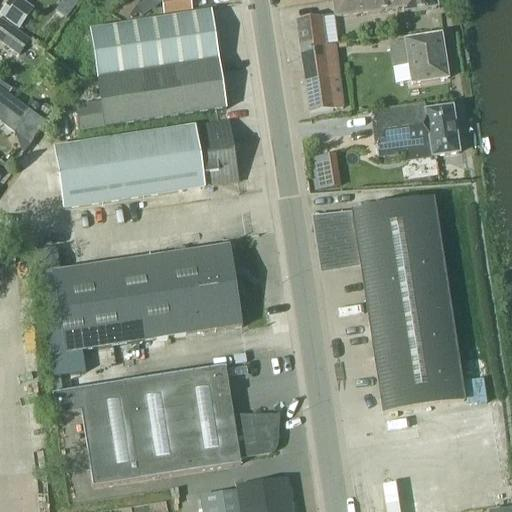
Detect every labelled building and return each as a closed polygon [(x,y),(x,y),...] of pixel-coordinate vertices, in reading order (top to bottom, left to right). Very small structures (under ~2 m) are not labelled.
[(191,13),(189,0),(161,0),(160,0),(163,17),(191,13)] [(343,0),(333,1),(335,18),(403,8),(403,14),(435,10),(433,0),(343,0)] [(0,16),(18,31),(30,16),(11,1),(0,15),(0,16)] [(91,32),(98,80),(217,61),(210,13),(91,32)] [(296,22),(300,52),(325,49),(321,19),(296,22)] [(30,42),(0,21),(0,20),(0,44),(18,58),(30,42)] [(447,81),(440,37),(403,43),(391,45),(394,66),(406,64),(410,87),(447,81)] [(334,47),(325,49),(300,52),(308,114),(342,109),(334,47)] [(217,61),(98,80),(102,105),(78,109),(81,133),(224,110),(217,61)] [(0,90),(0,124),(14,134),(30,113),(0,90)] [(423,115),(423,109),(369,117),(376,161),(405,156),(405,152),(428,149),(430,160),(457,156),(451,111),(423,115)] [(228,123),(192,129),(55,149),(64,211),(237,185),(234,163),(237,161),(238,147),(231,146),(228,123)] [(419,203),(418,196),(395,199),(396,207),(350,214),(351,216),(333,219),(341,271),(359,268),(382,416),(463,403),(433,201),(419,203)] [(56,250),(36,252),(51,357),(54,378),(85,373),(81,352),(240,329),(229,250),(59,275),(56,250)] [(235,366),(247,364),(245,356),(233,358),(235,366)] [(230,418),(224,369),(123,383),(52,394),(56,417),(81,414),(92,489),(137,482),(239,467),(238,460),(269,455),(273,453),(275,451),(276,448),(278,419),(230,418)] [(471,399),(489,398),(488,380),(469,381),(471,399)] [(292,511),(287,480),(236,489),(237,493),(199,499),(200,511),(292,511)] [(403,511),(399,485),(386,487),(391,511),(403,511)]
